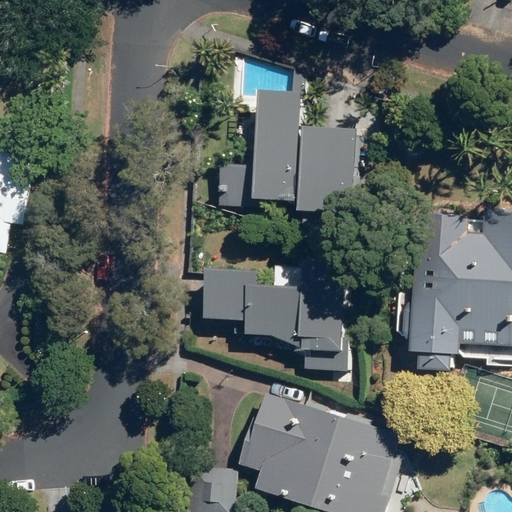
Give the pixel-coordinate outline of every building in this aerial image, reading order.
[(363,128),(310,125),(307,175),(303,175),(307,92),(265,89),(261,165),(225,163),(222,206),(258,208),(258,199),(301,201),(302,195),(305,196),(305,210),(359,213),(363,128)] [(0,278),(5,252),(12,253),(17,223),(34,226),(42,180),(26,177),(30,155),(0,149),(0,278)] [(474,215),(408,213),(403,329),(416,339),(416,352),(425,352),(424,370),(458,371),(459,354),(467,354),(467,344),(511,345),(511,210),(491,209),(490,233),(473,233),(474,215)] [(310,287),(266,285),(266,270),(212,267),(210,318),(253,320),(252,334),(279,335),(310,349),(309,368),(354,370),(356,336),(348,336),(352,263),(311,261),(310,287)] [(390,511),(415,436),(272,391),(264,417),(259,416),(244,463),(266,470),(261,487),(342,511),(390,511)] [(241,511),(244,467),(196,464),(193,511),(241,511)]
